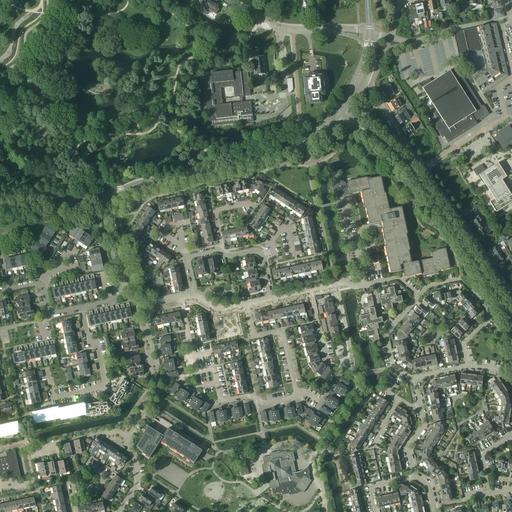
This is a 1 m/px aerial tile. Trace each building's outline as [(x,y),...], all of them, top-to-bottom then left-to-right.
[(209,0),(207,4),(211,7),(209,10),(216,14),(219,9),(217,8),(221,3),(217,1),(217,0),(216,0),(209,0)] [(450,0),(449,0),(446,0),(440,0),(441,4),(442,4),(442,8),(441,8),(442,10),(442,11),(446,11),(446,9),(451,8),(450,0)] [(468,7),(467,0),(464,0),(465,0),(464,0),(457,0),(458,1),(457,2),(457,5),(458,5),(459,8),(465,7),(466,12),(468,12),(468,7)] [(493,8),(502,6),(500,0),(491,0),(493,8)] [(415,5),(417,14),(418,21),(421,20),(421,17),(424,17),(422,4),(421,4),(421,3),(418,4),(418,5),(415,5)] [(410,16),(417,14),(415,5),(413,6),(412,5),(409,6),(409,7),(408,7),(410,16)] [(495,19),(504,17),(502,9),(493,11),(495,19)] [(478,36),(481,50),(485,67),(471,76),(471,77),(481,91),(482,94),(508,76),(496,23),(476,27),(478,36)] [(478,36),(476,27),(453,32),(460,59),(459,59),(468,72),(471,76),(485,67),(481,50),(478,36)] [(255,75),(266,73),(264,56),(253,57),(255,75)] [(462,75),(459,71),(456,66),(432,82),(429,78),(420,84),(433,104),(429,107),(437,120),(434,122),(436,125),(434,126),(441,137),(443,135),(448,143),(455,138),(454,137),(458,134),(459,135),(477,124),(475,120),(479,117),(480,118),(484,116),(485,117),(487,115),(488,112),(487,110),(486,111),(483,106),(482,107),(479,102),(476,98),(477,98),(474,93),(473,93),(471,89),(470,89),(468,85),(468,84),(465,80),(462,76),(462,75)] [(233,86),(235,97),(241,96),(241,97),(244,96),(250,96),(248,71),(232,72),(232,70),(211,73),(211,76),(203,77),(207,116),(209,116),(209,118),(210,126),(232,124),(253,121),(252,116),(253,116),(252,113),(251,101),(242,102),(242,103),(232,104),(231,104),(231,102),(230,102),(230,103),(222,104),(221,95),(221,94),(221,88),(232,86),(233,86)] [(305,76),(304,76),(305,96),(309,96),(310,104),(321,103),(321,95),(324,94),(324,88),(324,80),(323,80),(323,75),(317,75),(317,74),(309,74),(309,76),(305,76)] [(394,94),(389,84),(385,86),(386,88),(383,90),(387,97),(386,98),(394,94)] [(388,104),(392,111),(402,105),(398,98),(388,104)] [(400,124),(407,119),(403,112),(395,117),(400,124)] [(406,135),(414,130),(410,124),(403,129),(406,135)] [(503,150),(511,144),(511,130),(509,125),(496,133),(497,136),(495,137),(503,150)] [(498,163),(479,174),(494,198),(489,201),(496,212),(511,201),(511,195),(502,180),(507,177),(498,163)] [(384,193),(381,176),(380,177),(380,176),(370,178),(370,177),(367,178),(367,177),(347,181),(347,182),(347,184),(346,184),(346,183),(341,180),(336,181),(335,183),(334,182),(334,183),(335,183),(334,185),(335,190),(339,193),(340,192),(341,197),(343,196),(350,195),(350,194),(361,191),(365,208),(366,208),(369,224),(370,224),(382,222),(383,228),(382,228),(382,229),(385,243),(386,242),(387,245),(384,245),(390,273),(400,270),(400,272),(401,273),(403,272),(404,277),(418,274),(418,273),(421,272),(421,275),(422,276),(439,273),(438,271),(450,268),(446,249),(445,248),(435,250),(435,251),(432,252),(431,253),(432,258),(411,262),(409,251),(410,251),(406,234),(408,234),(402,207),(389,209),(386,193),(384,193)] [(252,192),(251,185),(248,186),(248,185),(249,184),(248,180),(241,182),(243,191),(248,189),(249,192),(252,192)] [(251,185),(252,192),(253,191),(252,190),(255,190),(255,189),(259,192),(258,194),(261,197),(266,189),(263,187),(265,185),(258,180),(255,185),(253,184),(251,185)] [(238,192),(243,191),(241,182),(235,183),(236,186),(233,187),(234,196),(238,195),(238,192)] [(234,196),(233,187),(230,187),(229,184),(223,185),(226,197),(226,194),(231,193),(232,197),(234,196)] [(223,198),(226,197),(223,185),(216,187),(216,190),(214,190),(214,194),(216,193),(216,197),(220,197),(220,196),(222,195),(223,198)] [(276,198),(281,191),(279,190),(278,189),(277,190),(275,188),(270,195),(276,198)] [(281,202),(285,195),(283,193),(282,191),(281,191),(276,198),(281,202)] [(286,205),(291,197),(290,197),(288,196),(288,197),(285,195),(281,202),(286,205)] [(291,209),(295,202),(293,200),(294,200),(292,198),(291,197),(286,205),(291,209)] [(296,212),(301,204),(300,203),(298,203),(295,202),(291,209),(296,212)] [(301,204),(296,212),(301,216),(306,209),(303,207),(304,206),(303,205),(301,204)] [(197,207),(195,207),(196,213),(207,211),(205,205),(197,207)] [(259,210),(267,215),(270,210),(264,205),(262,208),(261,207),(260,209),(259,210)] [(145,212),(155,219),(156,217),(153,215),(155,212),(148,207),(145,212)] [(264,220),(267,215),(259,210),(258,211),(258,213),(257,216),(264,220)] [(154,221),(155,219),(145,212),(142,218),(149,222),(151,219),(154,221)] [(481,226),(484,224),(479,217),(478,215),(474,218),(475,219),(472,222),(476,229),(480,227),(479,226),(481,225),(481,226)] [(260,225),(264,220),(257,216),(255,218),(253,219),(252,220),(260,225)] [(305,225),(314,223),(314,221),(313,219),(312,220),(311,216),(303,218),(305,225)] [(200,219),(198,219),(199,226),(201,225),(209,223),(208,217),(200,219)] [(147,225),(149,222),(142,218),(138,223),(148,229),(150,227),(147,225)] [(257,231),(260,225),(252,220),(251,221),(251,223),(251,224),(250,226),(257,231)] [(44,226),(55,233),(58,228),(49,222),(47,225),(45,225),(44,226)] [(147,231),(148,229),(138,223),(135,228),(142,233),(144,229),(147,231)] [(306,231),(314,229),(313,226),(314,226),(314,224),(314,223),(305,225),(306,231)] [(480,227),(476,229),(481,236),(488,231),(484,224),(481,226),(481,225),(479,226),(480,227)] [(52,237),(55,233),(44,226),(44,228),(45,228),(43,231),(52,237)] [(74,238),(81,229),(79,228),(78,229),(75,227),(69,236),(74,238)] [(241,228),(242,236),(248,235),(249,237),(254,236),(249,228),(247,229),(247,227),(241,228)] [(140,236),(142,233),(135,228),(132,233),(141,240),(143,237),(140,236)] [(78,241),(84,232),(81,230),(82,229),(81,229),(74,238),(78,241)] [(49,242),(52,237),(43,231),(41,234),(40,234),(39,235),(49,242)] [(83,244),(90,234),(88,233),(87,234),(84,232),(78,241),(83,244)] [(140,242),(141,240),(132,233),(128,239),(135,243),(137,240),(140,242)] [(90,234),(83,244),(88,247),(93,238),(91,237),(91,235),(90,234)] [(46,246),(49,242),(39,235),(38,237),(39,237),(37,241),(46,246)] [(212,235),(204,237),(205,243),(213,242),(212,235)] [(306,243),(317,241),(316,238),(317,238),(317,236),(316,235),(307,237),(308,243),(306,243)] [(511,238),(502,241),(505,247),(509,246),(510,251),(511,250),(511,235),(511,236),(511,238)] [(43,251),(46,246),(37,241),(35,244),(34,243),(33,244),(43,251)] [(149,256),(155,246),(150,243),(146,250),(149,252),(147,255),(149,256)] [(40,256),(43,251),(33,244),(32,246),(33,247),(31,250),(40,256)] [(156,257),(161,250),(155,246),(149,256),(151,258),(153,255),(156,257)] [(496,254),(499,252),(495,246),(487,251),(491,257),(496,254)] [(319,247),(310,249),(311,255),(319,253),(319,250),(319,248),(319,247)] [(156,269),(166,253),(161,250),(156,257),(159,259),(157,262),(158,262),(157,263),(154,268),(156,269)] [(495,263),(503,259),(499,252),(496,254),(491,257),(495,263)] [(166,253),(156,269),(158,270),(160,267),(159,267),(161,264),(162,265),(164,262),(167,264),(167,263),(169,265),(174,261),(170,258),(171,257),(166,253)] [(250,270),(250,268),(251,267),(255,266),(254,257),(245,259),(246,267),(244,267),(245,271),(247,271),(250,270)] [(208,262),(211,273),(218,272),(218,269),(221,268),(219,260),(218,260),(218,258),(211,259),(211,261),(208,262)] [(211,273),(208,262),(205,262),(204,261),(197,262),(198,265),(197,265),(199,273),(200,273),(199,272),(202,271),(203,275),(211,273)] [(315,262),(316,270),(323,269),(321,261),(315,262)] [(171,274),(180,273),(178,266),(176,267),(176,263),(173,263),(168,267),(168,269),(170,268),(171,274)] [(253,282),(253,281),(252,279),(254,278),(258,277),(256,269),(250,270),(247,271),(249,278),(247,278),(248,283),(250,282),(253,282)] [(174,287),(182,285),(181,279),(173,280),(174,287)] [(253,282),(250,282),(251,289),(249,290),(250,294),(255,293),(255,290),(256,290),(256,289),(260,288),(259,280),(253,281),(253,282)] [(388,310),(393,309),(392,304),(391,298),(393,298),(394,303),(403,301),(400,291),(395,292),(394,286),(383,289),(384,294),(379,295),(381,306),(386,305),(388,310)] [(444,294),(443,290),(440,291),(438,291),(438,292),(433,293),(433,295),(431,298),(435,302),(445,300),(444,294)] [(462,292),(459,290),(458,291),(444,294),(445,300),(455,298),(454,295),(458,294),(459,295),(462,292)] [(463,305),(470,298),(463,291),(462,292),(459,295),(456,298),(463,305)] [(19,307),(30,305),(29,302),(30,301),(29,295),(16,297),(17,304),(19,304),(19,307),(17,307),(19,307)] [(431,298),(428,296),(426,298),(425,297),(424,299),(424,300),(421,303),(429,310),(435,302),(431,298)] [(371,317),(376,315),(373,302),(372,297),(366,298),(367,303),(362,304),(364,315),(359,316),(361,327),(367,326),(368,331),(366,331),(367,337),(373,336),(374,341),(379,339),(378,335),(379,335),(378,334),(377,329),(379,329),(378,323),(383,322),(382,317),(377,318),(377,317),(376,318),(371,319),(371,317)] [(475,307),(477,305),(470,298),(463,305),(469,312),(470,312),(475,307)] [(325,313),(334,311),(333,307),(331,299),(323,301),(324,306),(318,307),(320,314),(325,313)] [(422,318),(429,310),(421,303),(419,305),(417,307),(418,307),(414,311),(422,318)] [(17,307),(18,314),(19,314),(20,317),(34,314),(33,311),(31,312),(30,305),(19,307),(17,307)] [(479,311),(475,307),(470,312),(469,312),(468,314),(470,316),(467,319),(470,321),(472,318),(479,311)] [(269,322),(275,321),(273,311),(267,312),(269,322)] [(322,326),(337,323),(336,318),(334,311),(325,313),(327,318),(321,319),(322,326)] [(269,322),(267,312),(261,313),(263,322),(269,320),(269,322)] [(409,317),(418,324),(421,319),(413,312),(409,317)] [(198,323),(207,321),(205,315),(202,316),(201,313),(197,314),(198,323)] [(157,326),(163,324),(161,316),(155,318),(157,326)] [(414,328),(418,324),(409,317),(406,321),(414,328)] [(465,331),(472,324),(464,317),(457,324),(465,331)] [(200,329),(208,328),(207,321),(198,323),(200,329)] [(410,332),(414,328),(406,321),(402,325),(410,332)] [(337,323),(322,326),(324,333),(330,331),(331,337),(339,335),(337,327),(338,326),(337,323)] [(73,329),(80,328),(80,324),(63,328),(64,333),(73,331),(73,329)] [(303,337),(312,335),(312,332),(313,331),(312,324),(300,327),(302,337),(303,337)] [(458,338),(465,331),(457,324),(450,331),(458,338)] [(410,332),(402,325),(399,329),(401,331),(396,336),(404,338),(407,338),(408,337),(407,336),(410,332)] [(124,342),(135,340),(134,336),(135,336),(134,330),(121,332),(122,339),(123,339),(124,342)] [(209,333),(201,335),(202,341),(211,340),(209,333)] [(305,347),(316,344),(315,345),(314,341),(315,341),(314,334),(312,335),(303,337),(305,347)] [(75,340),(83,338),(82,335),(65,338),(66,344),(76,342),(75,340)] [(405,341),(404,338),(396,336),(398,342),(395,343),(397,348),(407,346),(406,340),(405,341)] [(260,346),(268,344),(267,338),(259,340),(260,346)] [(135,340),(124,342),(122,342),(123,349),(124,349),(125,352),(139,349),(138,346),(136,346),(135,340)] [(160,351),(171,349),(170,344),(169,344),(169,343),(170,343),(171,342),(171,341),(161,344),(161,346),(160,349),(160,351)] [(230,355),(233,354),(231,343),(224,344),(226,352),(230,352),(230,355)] [(309,356),(317,354),(316,351),(318,351),(316,344),(305,347),(308,356),(309,356)] [(85,349),(85,348),(84,345),(68,349),(69,354),(78,353),(77,350),(85,349)] [(218,358),(221,357),(218,345),(212,347),(214,355),(218,354),(218,358)] [(176,356),(176,354),(175,354),(172,354),(171,354),(172,353),(171,349),(160,351),(161,353),(163,355),(164,358),(176,356)] [(311,368),(319,362),(318,361),(320,360),(318,354),(317,354),(309,356),(310,362),(308,363),(311,368)] [(128,364),(129,364),(130,367),(140,365),(139,362),(141,362),(139,355),(126,358),(128,364)] [(88,361),(95,359),(94,356),(77,360),(79,365),(88,363),(88,361)] [(175,358),(176,357),(176,356),(164,358),(164,361),(163,364),(164,366),(174,364),(173,359),(172,359),(172,358),(175,358)] [(409,359),(408,357),(399,359),(399,361),(402,361),(402,362),(401,363),(403,365),(403,364),(406,366),(410,360),(409,359)] [(413,370),(416,370),(414,360),(412,361),(410,360),(406,366),(409,368),(411,370),(412,368),(413,368),(413,370)] [(234,370),(242,368),(241,362),(233,363),(230,363),(232,370),(234,370)] [(320,377),(327,366),(321,363),(320,364),(319,362),(311,368),(315,373),(316,372),(321,375),(320,376),(320,377)] [(133,377),(143,374),(143,371),(144,371),(142,364),(140,365),(130,367),(131,374),(132,374),(133,377)] [(167,373),(177,371),(177,370),(176,370),(175,370),(175,369),(174,364),(164,366),(164,368),(166,370),(167,373)] [(327,366),(320,377),(327,381),(326,383),(328,385),(333,376),(333,375),(334,373),(329,369),(329,368),(327,366)] [(90,371),(97,370),(96,367),(80,370),(81,376),(90,374),(90,371)] [(267,376),(264,377),(275,374),(274,368),(265,370),(267,376)] [(43,377),(42,374),(26,378),(27,383),(36,381),(36,378),(37,378),(37,379),(43,377)] [(264,377),(266,383),(276,380),(275,374),(264,377)] [(349,381),(349,380),(341,376),(339,380),(348,386),(349,384),(349,381)] [(438,388),(440,387),(438,378),(436,378),(436,381),(435,381),(433,380),(432,382),(433,382),(431,385),(437,389),(438,388)] [(493,389),(502,383),(498,378),(489,384),(493,389)] [(114,393),(110,400),(117,405),(115,403),(117,400),(118,401),(121,398),(123,399),(121,397),(123,394),(124,395),(127,392),(125,391),(127,387),(126,386),(128,383),(130,384),(123,379),(118,387),(120,388),(118,390),(112,387),(111,390),(116,393),(116,394),(114,393)] [(346,388),(348,386),(339,380),(338,381),(339,382),(340,383),(339,383),(336,387),(345,393),(346,391),(346,388)] [(180,385),(176,383),(174,385),(173,384),(173,383),(173,382),(172,381),(169,386),(172,388),(171,390),(171,391),(172,393),(174,395),(180,386),(179,386),(180,385)] [(496,393),(505,387),(502,383),(493,389),(496,393)] [(46,388),(45,385),(28,388),(30,393),(39,391),(38,389),(39,389),(46,388)] [(436,391),(437,389),(431,385),(429,388),(428,388),(427,390),(429,391),(429,392),(427,393),(427,395),(437,393),(436,391)] [(179,400),(185,391),(180,388),(181,388),(180,386),(174,395),(177,396),(178,399),(179,400)] [(344,395),(345,393),(336,387),(333,391),(334,392),(333,392),(331,391),(330,391),(329,392),(339,399),(341,396),(344,395)] [(499,398),(508,392),(505,387),(496,393),(499,398)] [(194,392),(193,392),(191,392),(190,395),(189,394),(185,391),(179,400),(181,401),(184,401),(187,403),(194,392)] [(195,394),(195,393),(194,392),(187,403),(190,405),(191,407),(192,409),(198,400),(194,397),(193,397),(195,394)] [(338,401),(339,399),(329,392),(328,393),(329,394),(331,396),(331,397),(330,396),(328,400),(337,406),(338,404),(338,401)] [(501,402),(509,400),(508,396),(510,394),(508,392),(499,398),(500,400),(501,402)] [(42,400),(48,399),(48,398),(47,395),(31,399),(32,404),(41,402),(40,399),(41,399),(42,400)] [(385,407),(388,402),(379,397),(378,398),(379,399),(377,402),(385,407)] [(96,406),(95,405),(94,400),(91,400),(93,407),(91,407),(91,406),(83,407),(83,406),(74,407),(75,409),(71,410),(70,403),(67,404),(68,411),(67,411),(66,409),(59,411),(58,409),(50,411),(50,413),(47,413),(46,407),(43,407),(44,414),(42,414),(42,413),(34,414),(36,422),(36,420),(39,419),(39,421),(44,420),(44,422),(44,420),(47,419),(48,421),(52,420),(52,418),(56,417),(56,416),(59,415),(60,419),(60,417),(63,416),(64,418),(68,417),(68,419),(69,419),(68,417),(72,416),(72,418),(77,417),(76,415),(80,414),(80,412),(84,412),(84,415),(85,415),(84,413),(88,412),(88,414),(92,413),(93,416),(93,413),(96,412),(97,414),(101,413),(101,412),(105,411),(104,409),(108,408),(108,410),(109,410),(107,402),(99,404),(99,406),(96,406)] [(200,411),(205,402),(204,402),(203,403),(202,403),(202,402),(198,400),(192,409),(194,410),(197,410),(200,411)] [(336,408),(337,406),(328,400),(325,404),(325,405),(325,406),(324,405),(323,405),(322,406),(331,411),(333,409),(336,408)] [(501,406),(511,408),(511,405),(510,404),(509,400),(501,402),(501,404),(501,406)] [(6,404),(6,402),(4,402),(1,402),(0,404),(0,405),(0,406),(0,408),(2,408),(3,413),(5,414),(12,413),(14,411),(12,404),(11,403),(6,404)] [(205,412),(210,405),(206,402),(205,402),(200,411),(202,412),(205,412)] [(382,411),(385,407),(377,402),(375,405),(374,405),(373,406),(382,411)] [(306,408),(305,407),(300,404),(302,412),(306,415),(310,409),(307,408),(306,408)] [(242,416),(245,415),(243,405),(242,405),(242,406),(242,408),(241,408),(241,407),(236,408),(238,419),(240,418),(242,416)] [(295,416),(297,415),(295,405),(294,406),(294,407),(288,408),(291,419),(293,418),(295,416)] [(238,419),(236,408),(231,409),(232,410),(231,410),(230,407),(229,406),(228,407),(230,419),(234,418),(236,419),(238,419)] [(280,419),(283,419),(280,406),(279,407),(278,408),(279,411),(278,411),(278,410),(273,411),(276,422),(278,422),(280,419)] [(291,419),(288,408),(284,409),(284,410),(283,410),(282,407),(281,406),(280,406),(283,419),(286,418),(289,419),(291,419)] [(330,413),(331,411),(322,406),(319,410),(327,415),(327,414),(330,413)] [(379,416),(382,411),(373,406),(372,407),(374,408),(371,411),(379,416)] [(396,418),(402,409),(397,406),(392,415),(396,418)] [(227,419),(230,419),(228,407),(227,407),(226,408),(227,411),(226,411),(225,410),(221,411),(223,422),(225,422),(227,419)] [(401,420),(407,412),(402,409),(396,418),(401,421),(402,420),(401,420)] [(223,422),(221,411),(216,413),(215,413),(215,412),(214,411),(213,412),(216,422),(218,421),(221,422),(223,422)] [(273,422),(276,422),(273,411),(268,412),(269,413),(267,413),(267,412),(266,411),(268,422),(271,421),(273,422)] [(313,414),(314,412),(313,411),(307,421),(308,421),(309,424),(311,425),(317,416),(313,414)] [(377,421),(379,416),(371,411),(369,414),(368,413),(367,415),(377,421)] [(404,423),(411,421),(410,418),(411,418),(410,415),(408,416),(408,415),(409,413),(407,412),(401,420),(402,420),(403,421),(404,423)] [(374,425),(377,421),(367,415),(367,416),(368,417),(366,420),(374,425)] [(322,418),(321,417),(321,419),(317,416),(311,425),(313,427),(316,426),(317,427),(322,418)] [(508,424),(509,419),(499,417),(498,422),(496,422),(495,425),(503,427),(504,423),(508,424)] [(317,428),(321,427),(326,420),(322,418),(317,427),(317,428)] [(371,430),(374,425),(366,420),(363,423),(362,423),(362,424),(371,430)] [(490,435),(495,432),(488,420),(486,422),(483,424),(485,426),(490,435)] [(403,426),(411,431),(412,429),(411,428),(411,427),(413,427),(412,424),(411,421),(404,423),(404,424),(403,426)] [(5,428),(5,427),(4,422),(1,422),(2,429),(1,429),(1,427),(0,427),(0,435),(6,434),(6,436),(11,435),(10,434),(14,433),(14,431),(18,430),(18,432),(17,424),(8,426),(9,428),(5,428)] [(368,434),(371,430),(362,424),(361,425),(362,426),(360,429),(368,434)] [(486,438),(490,435),(485,426),(483,424),(479,427),(480,429),(486,438)] [(161,433),(152,428),(148,425),(143,433),(145,434),(136,446),(143,451),(142,453),(149,458),(160,441),(194,463),(198,457),(204,449),(203,448),(202,450),(196,445),(197,443),(194,441),(193,443),(179,434),(180,432),(177,430),(176,432),(169,428),(165,433),(162,431),(161,433)] [(408,436),(411,431),(403,426),(402,425),(399,430),(408,436)] [(444,433),(445,428),(434,427),(434,428),(433,429),(442,435),(443,433),(444,433)] [(365,439),(368,434),(360,429),(358,432),(357,432),(356,433),(365,439)] [(439,439),(442,435),(433,429),(430,434),(439,439)] [(481,441),(486,438),(480,429),(476,432),(481,441)] [(405,441),(408,436),(399,430),(396,435),(405,441)] [(477,444),(481,441),(476,432),(471,435),(477,444)] [(362,443),(365,439),(356,433),(355,434),(356,435),(354,438),(362,443)] [(436,444),(439,439),(430,434),(427,438),(436,444)] [(402,445),(405,441),(396,435),(393,439),(402,445)] [(472,447),(477,444),(471,435),(466,438),(472,447)] [(95,446),(93,449),(95,451),(101,441),(96,437),(92,444),(95,446)] [(359,448),(362,443),(354,438),(352,442),(351,441),(350,442),(359,448)] [(433,448),(436,444),(427,438),(424,443),(433,448)] [(399,450),(402,445),(393,439),(390,444),(399,449),(399,450)] [(73,443),(75,454),(82,452),(82,451),(85,451),(83,440),(79,441),(79,440),(73,441),(73,443)] [(102,451),(107,444),(101,441),(95,451),(97,452),(99,449),(102,451)] [(359,450),(359,448),(350,442),(349,443),(350,444),(349,446),(350,452),(359,450)] [(73,443),(70,444),(70,443),(63,444),(66,457),(72,455),(72,454),(75,454),(73,443)] [(431,450),(433,448),(424,443),(422,446),(424,447),(423,451),(431,452),(431,450)] [(105,458),(112,447),(107,444),(102,451),(105,453),(103,456),(105,458)] [(399,450),(399,449),(390,444),(389,446),(388,447),(387,450),(398,452),(398,451),(399,450)] [(112,458),(117,451),(112,447),(105,458),(108,459),(110,456),(112,458)] [(0,476),(1,477),(11,475),(12,479),(21,477),(19,471),(19,470),(19,471),(18,464),(16,458),(17,457),(16,457),(15,451),(6,453),(7,457),(0,458),(0,476)] [(116,464),(122,454),(117,451),(112,458),(116,460),(114,463),(116,464)] [(295,472),(295,470),(295,468),(294,468),(294,466),(294,465),(294,463),(293,463),(293,461),(295,461),(293,451),(293,452),(286,453),(286,451),(286,452),(279,453),(279,451),(271,453),(269,453),(270,456),(262,457),(264,465),(261,465),(262,467),(264,475),(263,475),(265,475),(267,482),(269,482),(270,488),(270,489),(272,488),(273,495),(282,493),(282,495),(283,495),(282,495),(289,493),(289,495),(290,495),(296,494),(296,493),(302,491),(304,492),(307,486),(307,487),(307,486),(311,481),(310,480),(308,473),(310,473),(309,473),(308,466),(309,465),(309,464),(306,467),(303,470),(299,471),(295,472)] [(431,454),(431,452),(423,451),(422,455),(420,456),(421,459),(431,457),(431,454)] [(234,457),(236,464),(243,462),(244,467),(240,469),(241,476),(249,474),(246,462),(256,460),(254,452),(234,457)] [(122,454),(116,464),(118,466),(120,463),(123,465),(128,458),(122,454)] [(426,466),(433,461),(432,459),(431,457),(421,459),(422,463),(424,462),(426,466)] [(508,462),(505,462),(505,461),(503,459),(502,459),(502,458),(498,458),(497,468),(498,468),(498,471),(501,471),(503,471),(503,472),(507,472),(507,469),(508,469),(508,462)] [(67,461),(64,462),(64,460),(57,462),(59,472),(59,475),(66,473),(66,472),(69,471),(67,461)] [(59,472),(57,462),(54,463),(54,461),(47,463),(49,473),(49,476),(56,474),(56,473),(59,472)] [(430,473),(436,464),(434,463),(433,461),(426,466),(428,469),(427,471),(430,473)] [(49,473),(47,463),(44,464),(44,462),(37,464),(40,477),(46,475),(46,474),(49,473)] [(435,475),(441,467),(436,464),(430,473),(435,476),(435,475)] [(437,477),(446,471),(444,469),(443,468),(441,467),(435,475),(435,476),(437,476),(437,477)] [(438,480),(448,478),(448,475),(446,473),(447,473),(446,471),(437,477),(438,478),(438,480)] [(112,480),(119,485),(122,480),(116,475),(112,480)] [(116,490),(119,485),(112,480),(109,486),(116,490)] [(410,494),(414,487),(411,486),(411,485),(409,484),(408,485),(407,486),(406,483),(404,484),(406,493),(408,493),(409,494),(408,496),(410,494)] [(406,494),(406,493),(404,484),(398,485),(400,496),(406,494)] [(112,495),(116,490),(109,486),(105,491),(112,495)] [(153,501),(158,504),(160,502),(158,500),(162,493),(152,487),(152,488),(153,488),(151,491),(150,490),(148,493),(149,494),(147,497),(153,501)] [(411,497),(421,495),(420,492),(418,493),(418,492),(419,490),(417,489),(414,487),(410,494),(408,496),(409,498),(410,497),(411,497)] [(109,501),(112,495),(105,491),(102,496),(109,501)] [(138,504),(148,510),(149,511),(153,505),(151,504),(153,501),(147,497),(143,494),(142,494),(143,495),(142,498),(141,497),(139,500),(138,500),(140,501),(138,504)] [(511,499),(511,500),(510,497),(507,499),(508,499),(505,501),(505,500),(502,502),(504,504),(503,505),(503,504),(505,508),(504,509),(506,511),(507,511),(510,511),(511,511),(511,499)] [(103,504),(103,502),(97,503),(98,511),(100,511),(101,511),(104,510),(104,508),(105,508),(107,510),(109,507),(106,504),(103,504)] [(138,504),(135,502),(135,503),(136,503),(134,506),(133,505),(132,506),(133,506),(131,509),(136,511),(142,511),(144,511),(146,511),(148,510),(138,504)] [(176,502),(175,502),(173,505),(171,508),(172,509),(170,511),(182,511),(185,508),(176,502)] [(505,508),(503,504),(501,505),(500,502),(497,503),(498,504),(495,504),(495,503),(492,504),(492,507),(491,507),(492,511),(501,511),(506,511),(504,509),(505,508)]
